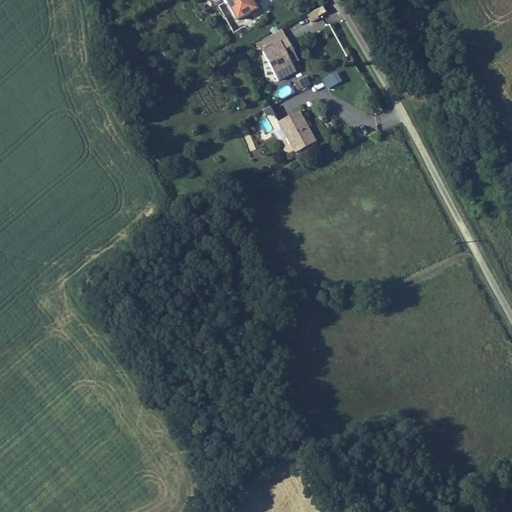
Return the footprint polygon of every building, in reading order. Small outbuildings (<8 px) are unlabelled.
[(254,0),(226,0),(238,20),(259,8),(254,0)] [(309,23),(327,14),(323,6),(305,15),(309,23)] [(284,32),(270,39),(274,45),(287,38),(284,32)] [(263,51),(278,79),(296,70),(292,62),(284,49),(291,45),(287,38),(274,45),(263,51)] [(291,45),(284,49),(292,62),(298,59),(291,45)] [(327,89),(342,82),(336,71),(321,79),(327,89)] [(301,88),(309,84),(304,73),(296,77),(301,88)] [(316,141),(300,110),(277,121),(294,153),(316,141)]
